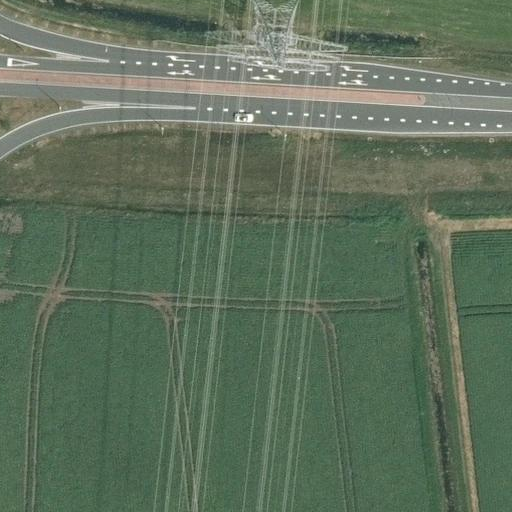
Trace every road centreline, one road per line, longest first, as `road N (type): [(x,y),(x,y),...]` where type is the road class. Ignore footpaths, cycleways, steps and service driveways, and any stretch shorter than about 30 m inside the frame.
road 1 (primary): [(511,93),(186,73)]
road 2 (primary): [(236,104),(511,118)]
road 3 (trunk): [(0,147),(65,118),(199,114),(236,104)]
road 4 (primary): [(0,88),(236,104)]
road 5 (trunk): [(186,73),(0,25)]
road 6 (primary): [(186,73),(0,62)]
